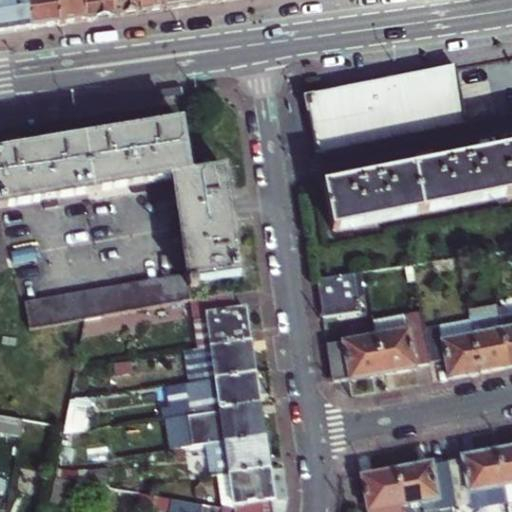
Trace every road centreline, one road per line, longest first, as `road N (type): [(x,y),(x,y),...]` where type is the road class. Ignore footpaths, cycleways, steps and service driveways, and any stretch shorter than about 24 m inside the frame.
road 1 (residential): [(252,44),(315,430)]
road 2 (primary): [(252,44),(511,7)]
road 3 (primary): [(0,79),(252,44)]
road 4 (residential): [(511,395),(315,430)]
